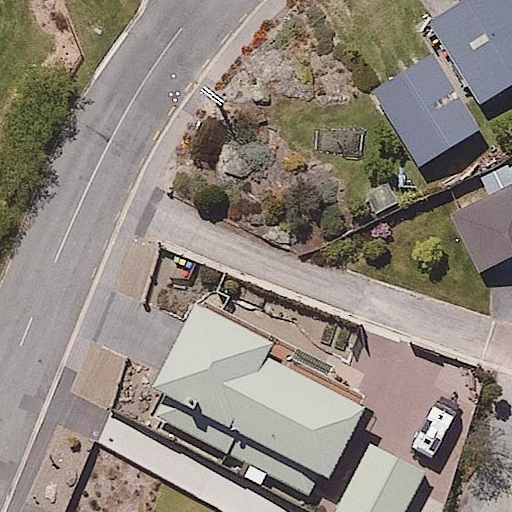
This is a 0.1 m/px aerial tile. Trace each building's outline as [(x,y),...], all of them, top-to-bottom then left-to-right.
[(511,0),(449,0),(429,11),(481,107),(511,90),(511,0)] [(432,50),(372,84),(421,165),(478,130),(432,50)] [(511,260),(511,185),(458,214),(488,273),(511,260)] [(198,303),(151,386),(323,482),(364,409),(264,353),(270,343),(198,303)] [(405,511),(425,474),(370,444),(335,511),(405,511)]
